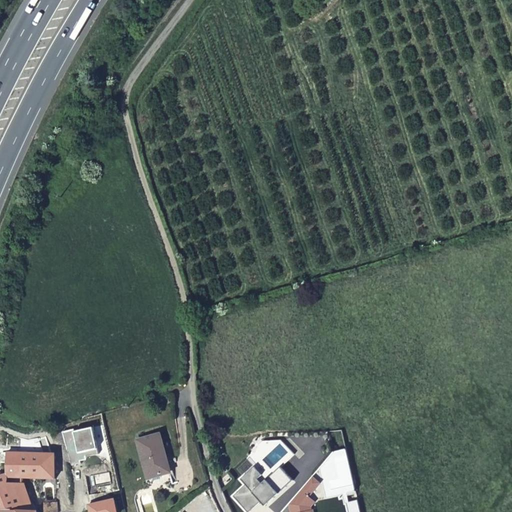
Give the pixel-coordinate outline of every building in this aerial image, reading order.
[(45,431),(50,446),(55,444),(50,430),(45,431)] [(161,435),(138,443),(148,479),(167,473),(163,459),(167,457),(161,435)] [(0,511),(40,511),(41,510),(36,510),(25,475),(41,475),(55,475),(60,475),(59,465),(55,466),(54,452),(52,452),(5,453),(7,471),(0,473),(0,511)] [(167,457),(163,459),(167,473),(171,472),(167,457)] [(262,476),(254,468),(241,480),(246,486),(233,497),(246,511),(248,511),(260,502),(261,504),(268,504),(292,482),(280,469),(261,485),(257,480),(262,476)] [(45,502),(44,511),(58,511),(58,502),(45,502)]
